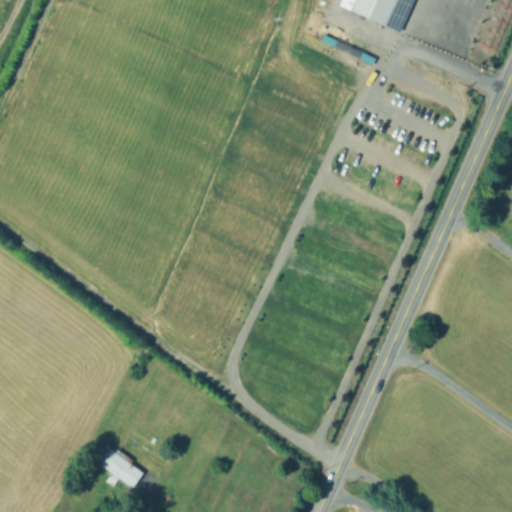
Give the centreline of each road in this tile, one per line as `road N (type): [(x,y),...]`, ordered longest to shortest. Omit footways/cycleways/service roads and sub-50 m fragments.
road 1 (tertiary): [(318,511),(434,246)]
road 2 (tertiary): [(434,246),(511,68)]
